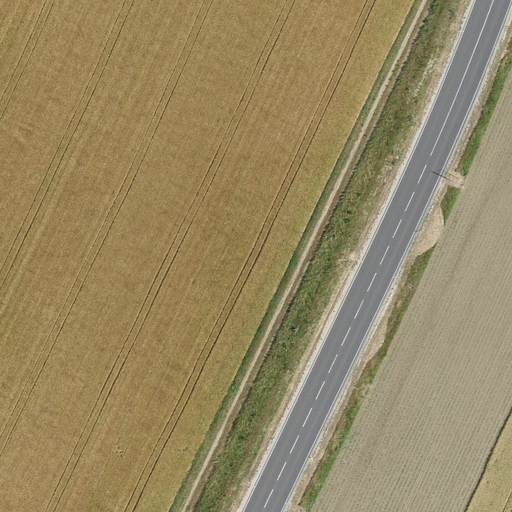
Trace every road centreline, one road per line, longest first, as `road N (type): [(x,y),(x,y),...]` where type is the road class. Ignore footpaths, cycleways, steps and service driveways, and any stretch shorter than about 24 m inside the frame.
road 1 (track): [(190,511),(429,0)]
road 2 (primary): [(261,511),(407,207),(493,0)]
